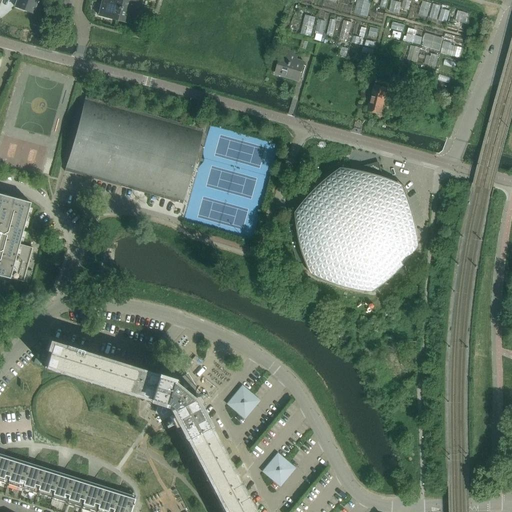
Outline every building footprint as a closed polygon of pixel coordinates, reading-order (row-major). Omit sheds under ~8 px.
[(16,0),(16,3),(14,7),(33,14),(38,0),(16,0)] [(58,0),(57,8),(67,10),(69,0),(58,0)] [(117,20),(121,1),(117,0),(102,0),(98,15),(117,20)] [(136,24),(140,6),(121,1),(117,20),(136,25),(136,24)] [(298,81),(304,62),(296,60),(298,54),(284,49),(276,74),(282,76),(298,81)] [(381,115),(387,88),(397,90),(399,82),(378,76),(376,82),(368,112),(381,115)] [(193,164),(203,129),(192,126),(85,96),(64,171),(182,204),(192,170),(190,169),(191,164),(193,164)] [(418,244),(403,188),(401,185),(383,180),(379,161),(378,161),(379,163),(349,170),(344,169),(343,169),(342,167),(341,167),(341,168),(335,173),(330,177),(326,180),(322,184),(317,189),(312,193),(308,198),(304,202),(300,207),(297,211),(295,211),(295,213),(298,214),(297,215),(312,272),(315,274),(333,279),(334,281),(336,282),(337,280),(357,286),(358,288),(360,289),(361,287),(371,290),(375,289),(384,280),(407,274),(404,261),(417,248),(418,244)] [(0,275),(24,282),(33,248),(19,244),(30,204),(30,203),(30,202),(0,193),(0,275)] [(193,396),(190,385),(184,379),(173,379),(173,378),(172,378),(172,379),(52,342),(44,367),(140,397),(164,405),(165,404),(170,408),(169,409),(221,507),(244,495),(222,452),(221,452),(207,425),(193,397),(194,396),(194,395),(193,396)] [(251,393),(243,386),(239,391),(247,398),(251,393)] [(247,398),(239,391),(235,395),(243,402),(247,398)] [(259,400),(251,393),(247,398),(256,405),(259,400)] [(243,402),(235,395),(231,400),(240,407),(243,402)] [(256,405),(247,398),(243,402),(252,410),(256,405)] [(240,407),(231,400),(227,404),(236,412),(240,407)] [(252,410),(243,402),(240,407),(248,414),(252,410)] [(248,414),(240,407),(236,412),(244,419),(248,414)] [(0,480),(100,511),(130,511),(134,499),(133,498),(134,496),(131,494),(129,492),(126,491),(124,490),(121,488),(120,491),(88,481),(0,453),(0,480)] [(283,465),(286,461),(278,454),(274,458),(283,465)] [(283,465),(274,458),(270,463),(279,470),(283,465)] [(295,468),(289,463),(286,461),(283,465),(291,473),(295,468)] [(279,470),(270,463),(266,467),(275,475),(279,470)] [(291,473),(283,465),(279,470),(287,477),(291,473)] [(271,479),(275,475),(266,467),(263,472),(271,479)] [(287,477),(279,470),(275,475),(283,482),(287,477)] [(283,482),(275,475),(271,479),(280,486),(283,482)] [(253,511),(244,495),(221,507),(223,511),(253,511)]
